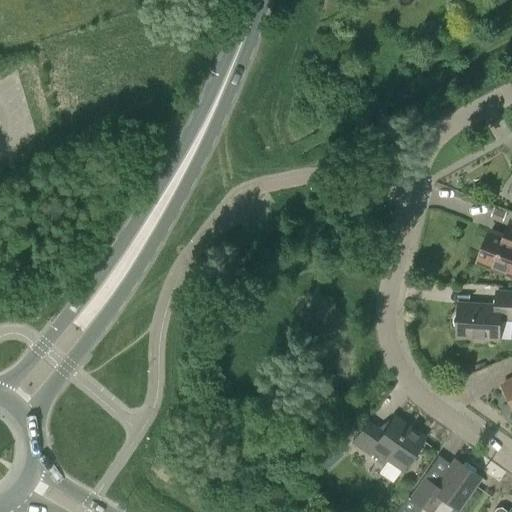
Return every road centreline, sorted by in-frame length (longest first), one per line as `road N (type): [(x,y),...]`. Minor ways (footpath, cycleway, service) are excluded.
road 1 (residential): [(511,91),(436,135),(418,165),(384,311),(390,357),(415,393),(511,459)]
road 2 (primary): [(97,303),(175,183),(255,0)]
road 3 (primary): [(27,413),(82,346),(97,303)]
road 4 (primary): [(97,303),(61,323),(0,389)]
